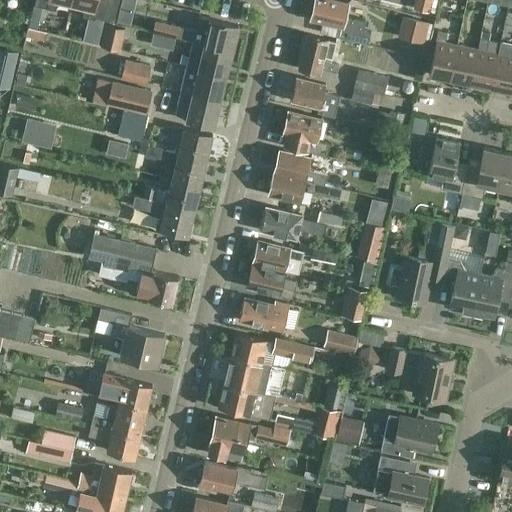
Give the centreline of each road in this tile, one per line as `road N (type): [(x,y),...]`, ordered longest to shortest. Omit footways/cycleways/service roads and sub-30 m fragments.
road 1 (residential): [(159,511),(278,0)]
road 2 (residential): [(506,382),(486,344),(369,318)]
road 3 (residential): [(450,511),(483,400),(506,382)]
